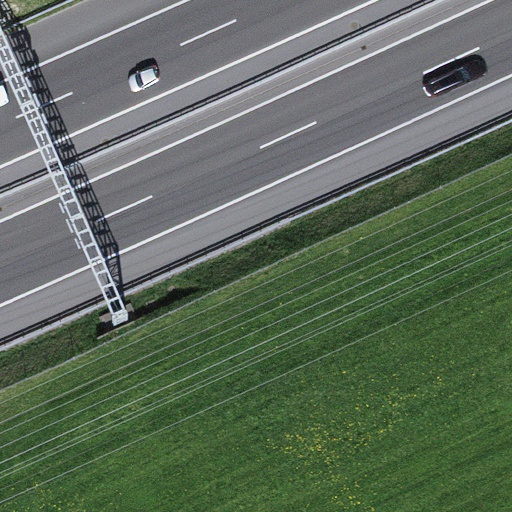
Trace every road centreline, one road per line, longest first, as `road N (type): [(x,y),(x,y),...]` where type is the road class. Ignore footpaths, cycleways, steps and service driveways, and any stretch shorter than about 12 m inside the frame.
road 1 (motorway): [(0,275),(511,45)]
road 2 (motorway): [(263,0),(0,119)]
